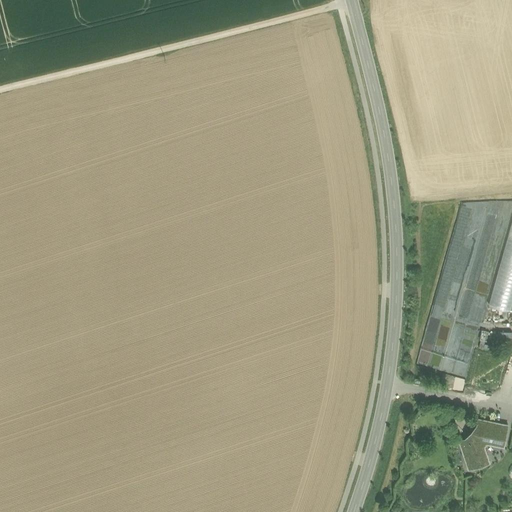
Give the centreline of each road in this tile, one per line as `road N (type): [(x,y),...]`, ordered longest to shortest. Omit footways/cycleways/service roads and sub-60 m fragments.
road 1 (tertiary): [(351,0),(389,166),(396,240),(387,383),(354,511)]
road 2 (track): [(0,90),(352,3)]
road 3 (track): [(511,409),(387,383)]
